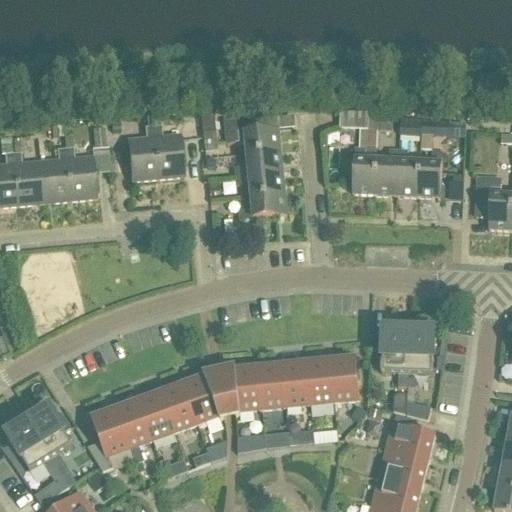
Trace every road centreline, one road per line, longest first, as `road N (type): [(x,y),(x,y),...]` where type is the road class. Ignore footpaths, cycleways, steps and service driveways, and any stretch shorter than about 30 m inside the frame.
road 1 (track): [(0,87),(205,68),(511,78)]
road 2 (residential): [(202,296),(202,221),(0,244)]
road 3 (residential): [(463,511),(484,417),(498,288)]
road 4 (residential): [(202,296),(117,320),(0,385)]
road 5 (residential): [(498,288),(319,280)]
road 6 (residential): [(319,280),(305,117)]
